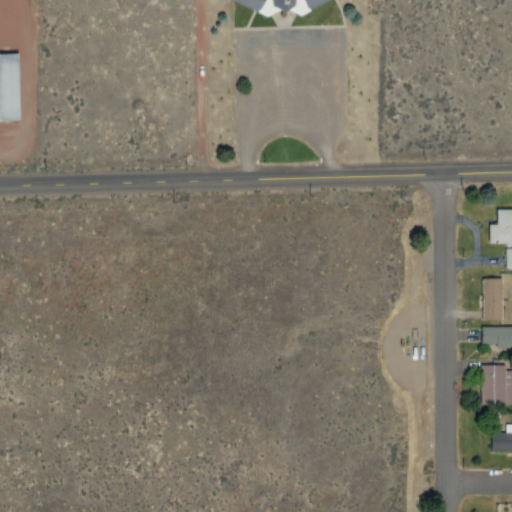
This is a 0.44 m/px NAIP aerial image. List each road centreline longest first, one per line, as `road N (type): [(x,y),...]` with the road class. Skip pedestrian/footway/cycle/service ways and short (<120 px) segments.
road 1 (residential): [(511,174),(0,189)]
road 2 (residential): [(449,177),(443,511)]
